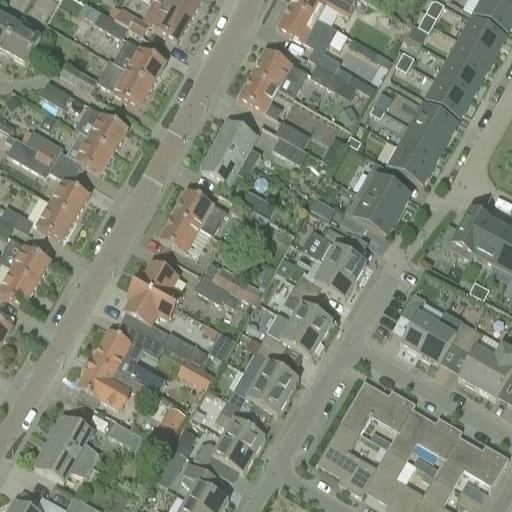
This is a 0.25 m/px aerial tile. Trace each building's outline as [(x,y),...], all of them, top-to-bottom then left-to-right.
[(152,0),(150,4),(154,6),(154,7),(189,27),(203,3),(197,0),(152,0)] [(296,0),(290,11),(315,25),(316,25),(324,11),(347,24),(358,4),(350,0),(296,0)] [(350,0),(358,4),(366,9),(371,0),(370,0),(350,0)] [(509,42),(511,35),(511,16),(483,0),(482,0),(471,22),(508,43),(509,42)] [(511,0),(483,0),(511,16),(511,0)] [(142,27),(152,33),(150,35),(158,40),(176,50),(189,27),(154,7),(142,27)] [(424,19),(435,26),(443,12),(434,7),(430,8),(424,19)] [(314,71),(315,72),(316,71),(327,79),(340,86),(340,85),(356,94),(359,88),(349,82),(350,81),(337,73),(339,69),(322,59),(336,36),(316,25),(315,25),(290,11),(276,36),(313,56),(307,66),(314,71)] [(142,43),(148,32),(120,15),(114,27),(121,31),(128,35),(142,43)] [(121,31),(114,27),(100,19),(93,31),(121,47),(128,35),(121,31)] [(427,39),(435,26),(424,19),(416,33),(427,39)] [(16,30),(0,20),(0,57),(16,30)] [(16,30),(0,57),(24,71),(34,53),(40,43),(26,35),(30,28),(21,22),(16,30)] [(494,68),(506,46),(469,25),(457,47),(494,68)] [(494,68),(457,47),(446,66),(483,87),(494,68)] [(125,78),(151,93),(165,69),(139,55),(125,78)] [(264,56),(250,81),(277,95),(292,104),(306,79),(291,71),(264,56)] [(402,59),(398,66),(409,72),(413,65),(402,59)] [(404,79),(409,72),(398,66),(394,73),(404,79)] [(446,66),(435,86),(472,107),(483,87),(446,66)] [(95,88),(94,89),(96,90),(113,100),(112,101),(138,116),(151,93),(125,78),(112,70),(107,67),(95,88)] [(66,71),(59,83),(75,93),(75,94),(89,102),(96,90),(94,89),(95,88),(66,71)] [(333,98),(340,86),(327,79),(316,71),(315,72),(309,84),(333,98)] [(269,110),(277,95),(250,81),(237,106),(263,120),(264,119),(275,126),(280,116),(269,110)] [(340,86),(333,98),(347,106),(354,93),(340,86)] [(423,107),(460,128),(472,107),(435,86),(423,107)] [(39,102),(61,115),(69,102),(61,98),(46,89),(39,102)] [(372,112),(383,118),(390,105),(379,99),(372,112)] [(15,100),(5,106),(10,115),(20,109),(15,100)] [(419,112),(407,132),(412,135),(445,153),(457,133),(458,132),(421,111),(420,112),(419,112)] [(344,130),(356,123),(349,112),(337,120),(344,130)] [(383,118),(372,112),(368,119),(379,125),(383,118)] [(101,121),(91,138),(88,143),(87,144),(112,159),(126,135),(101,121)] [(0,124),(0,133),(8,139),(13,132),(0,124)] [(212,151),(251,175),(259,161),(250,156),(257,143),(251,141),(225,126),(212,151)] [(274,140),(278,143),(279,143),(302,155),(308,143),(281,128),(274,140)] [(401,154),(400,155),(434,174),(445,153),(412,135),(411,136),(401,154)] [(54,169),(62,154),(32,137),(24,151),(38,160),(51,167),(54,169)] [(99,182),(112,159),(87,144),(88,143),(79,138),(65,162),(74,167),(82,172),(99,182)] [(301,156),(302,155),(279,143),(278,143),(271,156),(298,171),(305,158),(301,156)] [(360,149),(349,143),(345,150),(356,156),(360,149)] [(38,160),(24,151),(14,145),(5,161),(45,185),(54,169),(51,167),(38,160)] [(246,186),(251,175),(212,151),(198,175),(229,193),(236,180),(246,186)] [(396,151),(384,172),(386,173),(385,174),(422,195),(434,174),(400,155),(401,154),(396,151)] [(327,155),(322,164),(333,170),(338,161),(327,155)] [(356,200),(398,224),(410,202),(389,190),(394,181),(373,169),(356,200)] [(74,226),(88,202),(62,187),(49,210),(48,211),(74,226)] [(221,225),(208,218),(212,211),(204,206),(186,197),(172,221),(208,243),(209,241),(212,243),(221,225)] [(248,198),(241,211),(267,225),(268,226),(275,213),(248,198)] [(398,224),(356,200),(339,230),(360,242),(365,233),(386,245),(398,224)] [(316,205),(310,215),(317,219),(323,209),(316,205)] [(237,209),(230,219),(244,227),(260,236),(267,225),(241,211),(237,209)] [(48,211),(35,233),(44,238),(61,248),(74,226),(48,211)] [(0,213),(0,226),(12,233),(26,241),(33,230),(33,229),(6,213),(4,215),(3,215),(0,213)] [(469,267),(471,263),(491,226),(468,214),(456,236),(447,232),(436,253),(447,259),(449,256),(469,267)] [(194,266),(208,243),(172,221),(158,246),(176,255),(194,266)] [(0,241),(6,244),(12,233),(0,226),(0,241)] [(490,274),(510,237),(491,226),(471,263),(490,274)] [(349,246),(332,236),(327,233),(321,244),(326,247),(316,266),(354,288),(365,269),(343,257),(349,246)] [(511,237),(510,237),(490,274),(510,284),(503,299),(511,303),(511,237)] [(0,269),(10,276),(36,291),(49,268),(24,253),(10,245),(0,261),(0,269)] [(303,278),(301,282),(300,281),(293,291),(315,304),(321,294),(343,307),(354,288),(316,266),(307,280),(303,278)] [(140,279),(133,291),(174,314),(181,301),(170,295),(177,283),(150,269),(144,280),(140,279)] [(210,270),(202,284),(254,311),(262,297),(210,270)] [(11,276),(0,294),(0,300),(5,304),(22,314),(36,291),(11,276)] [(200,283),(193,296),(221,311),(222,309),(233,315),(238,304),(228,298),(200,283)] [(468,300),(475,303),(481,292),(473,289),(468,300)] [(167,327),(174,314),(159,306),(133,291),(126,304),(129,306),(123,318),(149,332),(156,321),(167,327)] [(289,328),(320,346),(331,328),(309,315),(315,304),(293,291),(287,302),(291,305),(286,313),(295,318),(289,328)] [(488,296),(481,292),(475,303),(482,307),(488,296)] [(417,362),(436,330),(417,320),(425,307),(412,300),(400,322),(412,329),(399,351),(417,362)] [(436,330),(417,362),(436,373),(449,351),(459,357),(472,334),(462,328),(452,323),(443,317),(436,330)] [(310,365),(320,346),(289,328),(276,321),(260,349),(281,362),(287,352),(310,365)] [(0,352),(11,334),(0,327),(0,352)] [(457,385),(475,396),(502,351),(483,340),(472,334),(459,357),(470,363),(457,385)] [(115,377),(118,373),(126,377),(128,373),(134,376),(144,357),(108,337),(92,365),(115,377)] [(196,355),(169,339),(162,353),(189,368),(196,355)] [(220,339),(207,361),(222,369),(234,348),(220,339)] [(275,373),(281,362),(260,349),(253,361),(242,379),(287,404),(298,386),(275,373)] [(511,387),(511,356),(502,351),(475,396),(494,407),(507,384),(511,387)] [(131,386),(115,377),(92,365),(76,393),(111,412),(121,395),(135,403),(151,411),(157,401),(146,395),(131,387),(131,386)] [(213,382),(185,367),(176,383),(204,398),(213,382)] [(287,404),(242,379),(226,407),(248,420),(254,410),(276,423),(287,404)] [(369,423),(396,438),(397,439),(408,419),(409,419),(414,411),(397,401),(392,409),(361,392),(339,429),(359,441),(369,423)] [(241,431),(248,420),(226,407),(213,429),(226,437),(222,444),(253,462),(264,444),(241,431)] [(170,414),(165,424),(179,432),(184,422),(170,414)] [(386,456),(406,468),(416,450),(443,466),(444,466),(455,446),(456,446),(461,438),(444,428),(438,436),(409,419),(408,419),(397,439),(396,438),(392,446),(390,449),(386,456)] [(86,451),(92,439),(63,423),(62,426),(60,425),(60,424),(59,423),(51,438),(54,439),(49,449),(89,473),(97,460),(86,451)] [(134,456),(142,443),(114,428),(107,441),(134,456)] [(348,459),(359,441),(339,429),(317,467),(348,485),(342,494),(360,504),(365,495),(364,495),(376,475),(375,475),(348,459)] [(372,439),(368,446),(379,452),(380,453),(382,454),(386,456),(390,449),(372,439)] [(242,481),(253,462),(222,444),(216,455),(210,452),(211,451),(207,449),(200,451),(197,454),(198,455),(192,465),(214,478),(220,468),(242,481)] [(177,446),(171,455),(186,463),(191,454),(189,453),(177,446)] [(433,483),(432,484),(452,495),(463,477),(490,493),(491,494),(507,465),(490,455),(485,464),(456,446),(455,446),(444,466),(443,466),(437,475),(433,483)] [(89,473),(49,449),(43,459),(40,457),(32,471),(33,472),(34,471),(36,472),(34,475),(62,491),(70,479),(84,483),(89,473)] [(380,453),(374,464),(379,467),(386,456),(382,454),(380,453)] [(379,467),(375,475),(376,475),(364,495),(365,495),(393,511),(416,511),(422,502),(395,486),(406,468),(386,456),(379,467)] [(416,463),(411,472),(424,478),(426,479),(433,483),(437,475),(416,463)] [(185,507),(194,511),(223,511),(227,506),(212,497),(218,487),(189,470),(183,481),(180,487),(191,497),(185,507)] [(424,478),(420,485),(429,490),(432,484),(433,483),(426,479),(424,478)] [(442,511),(452,495),(432,484),(429,490),(422,502),(416,511),(442,511)] [(478,497),(472,507),(479,511),(485,501),(478,497)] [(66,511),(89,511),(72,502),(66,511)]
